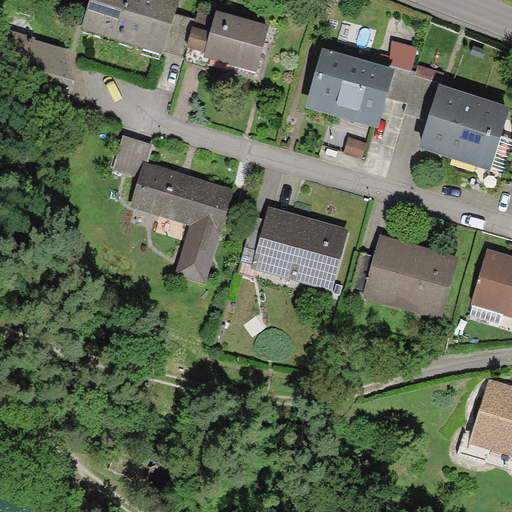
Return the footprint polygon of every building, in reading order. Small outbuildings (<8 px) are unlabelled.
[(178,5),(161,0),(95,0),(86,30),(163,54),(165,47),(174,19),(178,5)] [(268,31),(217,17),(211,38),(206,59),(257,72),(268,31)] [(174,19),(165,47),(188,54),(194,33),(196,25),(174,19)] [(0,30),(0,48),(35,99),(64,109),(70,90),(55,86),(65,53),(34,45),(35,41),(0,30)] [(206,59),(211,38),(194,33),(188,54),(185,63),(203,68),(206,59)] [(400,120),(426,127),(437,95),(441,76),(410,67),(415,51),(391,46),(385,75),(379,102),(402,109),(400,120)] [(385,75),(313,58),(299,119),(371,136),(379,102),(385,75)] [(507,118),(437,95),(426,127),(415,160),(486,183),(489,175),(500,139),(507,118)] [(139,156),(143,158),(147,143),(117,134),(107,170),(133,177),(139,156)] [(344,155),(363,160),(368,144),(349,139),(344,155)] [(489,175),(504,179),(511,151),(511,142),(500,139),(489,175)] [(511,151),(504,179),(503,183),(511,185),(511,151)] [(143,158),(139,156),(133,177),(123,204),(185,224),(169,273),(199,283),(231,186),(143,158)] [(344,230),(265,208),(248,268),(327,290),(344,230)] [(456,256),(376,233),(358,294),(438,317),(456,256)] [(511,265),(491,259),(477,305),(511,315),(511,265)] [(511,388),(483,380),(460,456),(503,467),(511,464),(511,459),(511,388)]
